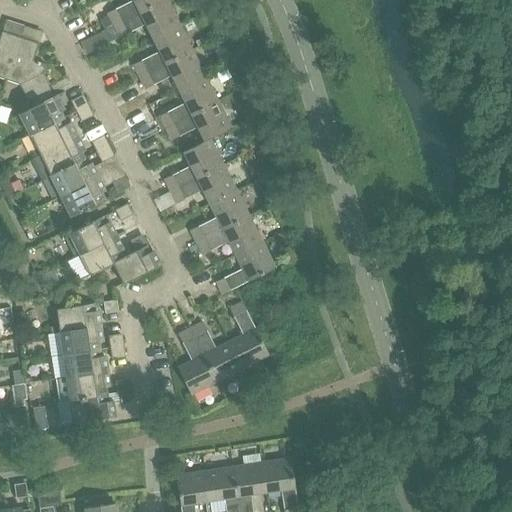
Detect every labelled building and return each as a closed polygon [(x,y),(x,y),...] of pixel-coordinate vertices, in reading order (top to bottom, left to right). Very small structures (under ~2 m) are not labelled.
[(153,38),(179,24),(166,0),(163,0),(113,25),(103,31),(109,42),(119,36),(120,38),(146,24),(153,38)] [(132,0),(107,13),(113,25),(163,0),(132,0)] [(179,24),(153,38),(160,51),(133,64),(140,76),(192,50),(179,24)] [(0,77),(7,80),(21,37),(2,31),(0,37),(0,77)] [(21,37),(7,80),(20,84),(42,73),(45,64),(33,60),(39,43),(21,37)] [(192,50),(140,76),(146,88),(172,75),(179,89),(205,76),(192,50)] [(43,74),(21,85),(29,101),(52,90),(43,74)] [(166,128),(218,101),(205,76),(179,89),(185,102),(159,115),(166,128)] [(76,111),(86,105),(81,95),(70,100),(76,111)] [(30,134),(63,118),(52,97),(19,114),(30,134)] [(218,101),(166,128),(172,140),(198,127),(205,141),(210,138),(231,128),(218,101)] [(86,105),(76,111),(81,121),(91,116),(86,105)] [(63,118),(30,134),(40,155),(73,138),(63,118)] [(91,141),(96,152),(107,146),(102,136),(91,141)] [(73,138),(40,155),(32,159),(35,165),(42,180),(50,175),(84,158),(73,138)] [(210,138),(205,141),(183,152),(190,165),(164,179),(170,191),(223,164),(210,138)] [(112,157),(107,146),(96,152),(102,162),(112,157)] [(94,179),(84,158),(50,175),(61,196),(94,179)] [(223,164),(170,191),(177,203),(203,190),(209,203),(236,190),(223,164)] [(123,177),(112,182),(117,193),(128,188),(123,177)] [(105,200),(94,179),(61,196),(71,216),(105,200)] [(236,190),(209,203),(216,217),(190,230),(196,243),(249,215),(236,190)] [(126,205),(115,210),(120,221),(131,216),(126,205)] [(249,215),(196,243),(202,255),(228,242),(235,255),(262,241),(249,215)] [(79,254),(113,238),(102,216),(68,233),(79,254)] [(130,241),(136,252),(146,246),(141,235),(130,241)] [(90,275),(113,263),(123,258),(113,238),(79,254),(90,275)] [(242,269),(216,282),(222,294),(276,267),(262,241),(235,255),(242,269)] [(157,267),(146,246),(136,252),(123,258),(113,263),(123,284),(157,267)] [(54,298),(59,332),(96,327),(93,304),(68,307),(66,296),(54,298)] [(115,300),(103,302),(105,314),(117,312),(115,300)] [(229,342),(243,368),(269,355),(242,302),(229,309),(243,335),(229,342)] [(202,322),(190,328),(217,381),(243,368),(229,342),(216,349),(202,322)] [(100,349),(96,327),(59,332),(63,355),(100,349)] [(191,394),(217,381),(190,328),(178,335),(191,361),(177,368),(191,394)] [(108,336),(110,347),(122,346),(120,334),(108,336)] [(124,357),(122,346),(110,347),(112,359),(124,357)] [(63,355),(66,377),(103,372),(100,349),(63,355)] [(59,402),(70,400),(107,394),(103,372),(66,377),(66,378),(56,379),(59,402)] [(115,381),(117,393),(129,391),(127,379),(115,381)] [(12,385),(14,398),(26,396),(24,383),(12,385)] [(129,391),(117,393),(119,404),(130,402),(129,391)] [(107,394),(70,400),(73,423),(115,417),(113,401),(108,401),(107,394)] [(36,430),(47,428),(44,406),(32,408),(36,430)] [(298,511),(291,458),(262,462),(266,492),(281,489),(284,511),(298,511)] [(266,492),(262,462),(233,467),(240,511),(253,511),(251,494),(266,492)] [(205,471),(209,500),(224,498),(226,511),(240,511),(233,467),(205,471)] [(209,500),(205,471),(176,475),(181,511),(195,511),(194,503),(209,500)] [(26,484),(14,486),(16,498),(27,496),(26,484)] [(59,490),(55,491),(37,494),(39,508),(62,505),(59,490)] [(116,511),(115,503),(84,508),(84,511),(116,511)]
